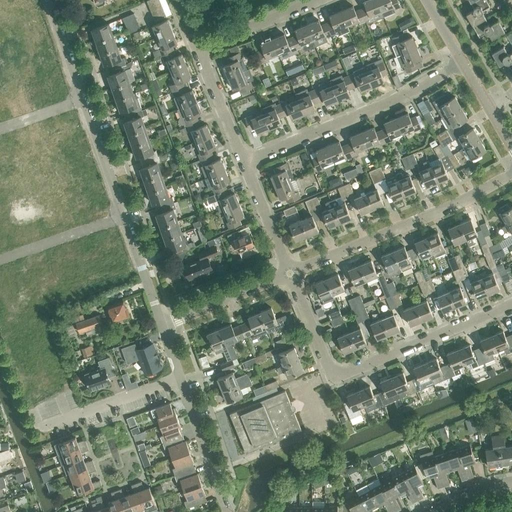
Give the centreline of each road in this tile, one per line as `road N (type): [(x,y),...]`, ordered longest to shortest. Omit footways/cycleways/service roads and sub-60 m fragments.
road 1 (residential): [(161,325),(48,0)]
road 2 (residential): [(241,162),(200,49),(319,0)]
road 3 (residential): [(289,273),(511,173)]
road 4 (residential): [(241,162),(462,63)]
road 5 (residential): [(226,511),(161,325)]
road 6 (residential): [(331,378),(511,304)]
road 7 (residential): [(161,325),(289,273)]
road 8 (unknown): [(123,217),(0,260)]
road 9 (residential): [(289,273),(241,162)]
